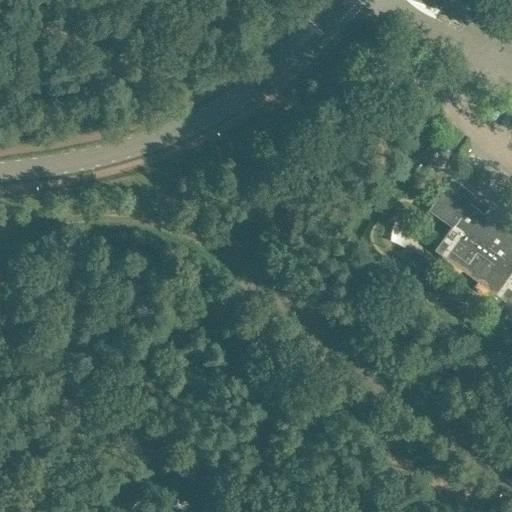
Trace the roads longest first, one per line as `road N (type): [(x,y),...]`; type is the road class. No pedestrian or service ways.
road 1 (tertiary): [(0,172),(106,153),(214,113),(293,50),(339,0)]
road 2 (unknown): [(462,28),(471,119),(511,153)]
